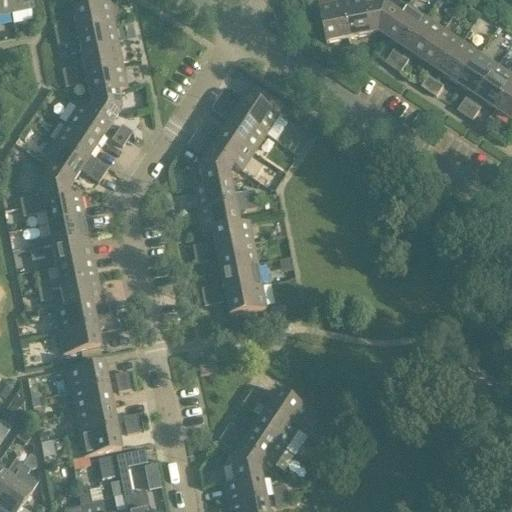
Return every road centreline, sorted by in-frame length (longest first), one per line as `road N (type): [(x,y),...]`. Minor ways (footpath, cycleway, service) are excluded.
road 1 (residential): [(187,511),(129,204),(241,31)]
road 2 (residential): [(511,213),(241,31)]
